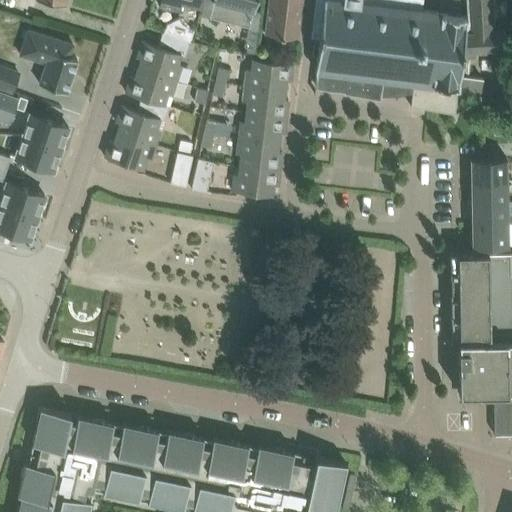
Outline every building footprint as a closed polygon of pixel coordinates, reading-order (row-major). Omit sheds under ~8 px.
[(195,26),(201,0),(159,0),(158,4),(178,9),(178,12),(178,16),(179,17),(180,19),(182,22),(185,24),(193,26),(195,26)] [(254,9),(255,0),(212,0),(209,16),(228,21),(248,25),(252,9),(254,9)] [(268,0),(265,31),(296,35),(300,0),(268,0)] [(459,74),(462,49),(466,15),(371,3),(371,0),(322,0),(322,6),(315,5),(312,34),(319,34),(315,68),(316,69),(315,83),(316,84),(317,86),(317,87),(333,90),(333,89),(336,90),(336,87),(344,88),(343,92),(380,98),(381,86),(412,88),(410,103),(410,104),(454,112),(457,92),(458,88),(458,87),(459,74)] [(465,0),(466,15),(462,49),(462,53),(475,52),(475,48),(504,46),(503,26),(506,26),(505,0),(465,0)] [(166,23),(162,31),(181,37),(189,39),(193,26),(185,24),(182,22),(180,19),(179,17),(166,23)] [(73,43),(54,37),(26,27),(17,53),(46,62),(39,82),(66,91),(77,58),(68,55),(73,43)] [(189,39),(181,37),(162,31),(162,30),(157,44),(142,39),(136,56),(140,57),(137,66),(176,79),(181,64),(177,63),(180,53),(184,55),(189,39)] [(244,83),(285,88),(286,79),(290,79),(292,62),(252,57),(250,68),(246,68),(244,83)] [(0,65),(0,85),(11,89),(18,72),(0,65)] [(164,103),(164,102),(167,93),(171,94),(176,79),(137,66),(134,76),(130,74),(125,91),(140,96),(141,95),(164,103)] [(215,79),(225,82),(228,68),(218,66),(215,79)] [(458,88),(457,92),(480,95),(482,77),(466,75),(459,74),(458,87),(458,88)] [(222,95),(225,82),(215,79),(212,93),(222,95)] [(283,98),(285,88),(244,83),(242,99),(247,100),(245,110),(286,115),(288,99),(283,98)] [(204,102),(207,88),(197,86),(194,100),(204,102)] [(0,117),(10,121),(15,106),(18,99),(0,92),(0,117)] [(19,95),(18,99),(15,106),(23,109),(27,97),(19,95)] [(155,143),(160,128),(156,127),(159,117),(163,119),(168,103),(164,102),(164,103),(141,95),(140,96),(136,109),(121,103),(115,120),(120,121),(117,131),(155,143)] [(284,132),(286,115),(245,110),(244,121),(240,120),(238,136),(278,141),(279,131),(284,132)] [(30,112),(22,134),(60,147),(68,125),(30,112)] [(203,131),(213,133),(216,120),(206,117),(203,131)] [(151,158),(155,143),(117,131),(114,140),(109,139),(104,155),(143,168),(146,157),(151,158)] [(210,146),(213,133),(203,131),(200,144),(210,146)] [(22,134),(15,156),(53,169),(60,147),(22,134)] [(239,163),(279,168),(281,151),(277,151),(278,141),(238,136),(236,152),(240,152),(239,163)] [(177,150),(188,153),(191,140),(180,138),(177,150)] [(188,153),(177,150),(174,162),(170,181),(185,185),(189,165),(192,154),(188,153)] [(0,151),(0,165),(6,167),(10,155),(0,151)] [(198,156),(191,187),(206,191),(213,160),(198,156)] [(470,157),(470,179),(506,178),(506,156),(470,157)] [(238,173),(233,173),(231,189),(272,194),(273,183),(278,184),(279,168),(239,163),(238,173)] [(507,200),(506,178),(470,179),(471,201),(507,200)] [(6,181),(0,198),(0,202),(36,215),(44,193),(6,181)] [(507,222),(507,200),(471,201),(471,222),(507,222)] [(0,202),(0,227),(29,237),(36,215),(0,202)] [(507,244),(507,222),(471,222),(471,245),(507,244)] [(511,250),(491,251),(488,251),(460,251),(449,251),(450,340),(457,340),(458,392),(493,391),(493,390),(511,389),(511,250)] [(511,389),(493,390),(493,391),(494,432),(511,431),(511,389)] [(334,511),(346,461),(315,455),(313,462),(302,459),(303,452),(257,442),(255,452),(246,450),(248,443),(212,435),(210,444),(201,443),(203,435),(167,428),(165,437),(156,435),(158,428),(122,420),(120,430),(111,428),(113,421),(77,413),(75,420),(69,419),(70,411),(39,405),(29,451),(36,453),(34,462),(23,459),(16,492),(20,492),(15,511),(87,511),(92,489),(182,507),(205,511),(291,511),(293,505),(323,511),(334,511)]
